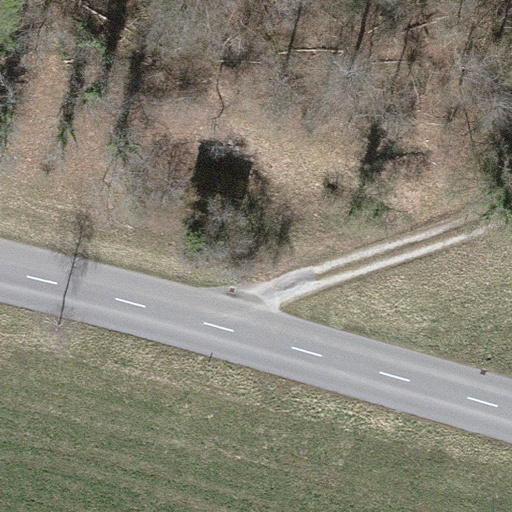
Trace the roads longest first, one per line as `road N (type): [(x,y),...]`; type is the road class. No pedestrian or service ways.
road 1 (secondary): [(0,270),(511,408)]
road 2 (track): [(205,320),(337,270),(511,183)]
